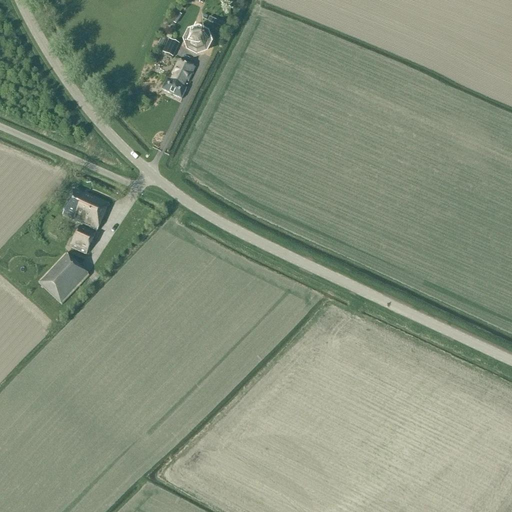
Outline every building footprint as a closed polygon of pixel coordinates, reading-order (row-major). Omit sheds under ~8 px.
[(206,37),(199,33),(190,36),(186,43),(189,52),(197,56),(205,53),(209,45),(206,37)] [(179,45),(169,40),(163,53),(173,58),(179,45)] [(167,81),(162,91),(181,100),(186,90),(184,89),(187,82),(188,83),(195,69),(178,61),(172,75),(173,76),(170,82),(167,81)] [(84,196),(74,191),(62,217),(90,229),(97,232),(109,205),(85,194),(84,196)] [(70,249),(86,256),(96,235),(97,232),(90,229),(89,232),(80,228),(70,249)] [(38,284),(62,306),(89,277),(66,255),(38,284)]
